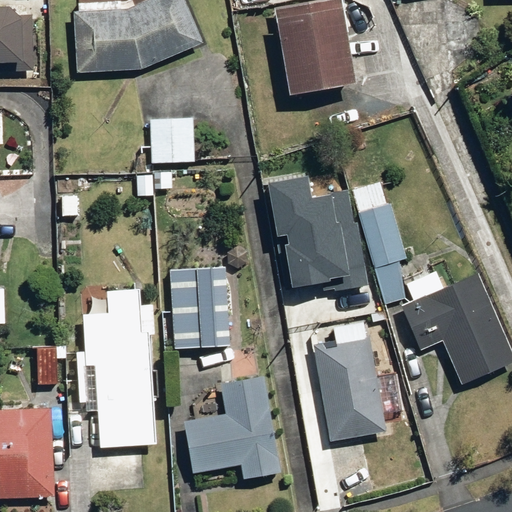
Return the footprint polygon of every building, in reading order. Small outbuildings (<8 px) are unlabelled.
[(80,2),(80,10),(77,10),(78,71),(143,70),(207,43),(189,0),(141,0),(139,1),(80,2)] [(344,0),(313,0),(279,6),(294,91),(359,79),(344,0)] [(0,6),(0,64),(35,66),(36,30),(37,7),(0,6)] [(153,118),(153,163),(196,163),(195,118),(153,118)] [(308,169),(269,175),(278,228),(284,227),(292,277),(309,275),(311,288),(360,280),(344,184),(311,190),(308,169)] [(156,197),(155,189),(173,189),(173,173),(140,173),(140,189),(140,197),(156,197)] [(82,215),(82,194),(96,193),(95,179),(56,179),(56,194),(63,194),(64,215),(82,215)] [(388,202),(384,185),(379,186),(354,193),(386,307),(411,300),(400,260),(411,257),(395,200),(388,202)] [(410,285),(417,300),(406,305),(426,349),(448,340),(467,383),(511,362),(511,342),(480,271),(447,286),(440,271),(410,285)] [(170,273),(170,353),(227,353),(227,273),(170,273)] [(157,410),(155,348),(154,303),(143,303),(143,291),(112,292),(111,287),(85,288),(87,351),(82,351),(84,412),(104,411),(105,444),(158,443),(157,410)] [(388,431),(374,345),(369,320),(336,325),(340,351),(318,354),(333,441),(388,431)] [(58,386),(58,359),(68,359),(68,348),(59,348),(39,347),(38,385),(58,386)] [(198,474),(245,466),(247,479),(284,473),(267,375),(223,383),(229,413),(188,421),(198,474)] [(0,497),(58,497),(57,406),(0,407),(0,497)]
